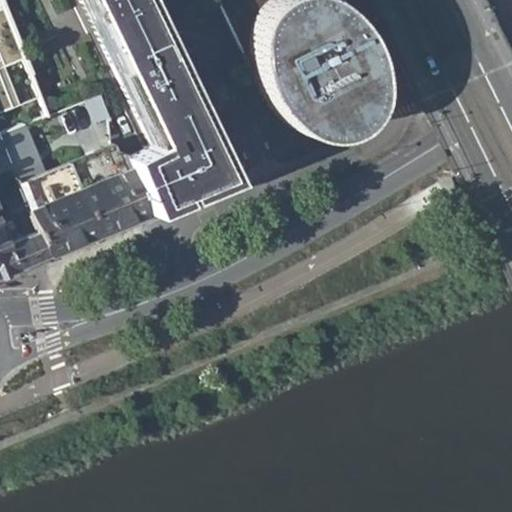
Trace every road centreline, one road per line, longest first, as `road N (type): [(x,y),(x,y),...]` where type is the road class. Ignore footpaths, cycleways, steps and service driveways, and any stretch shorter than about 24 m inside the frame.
road 1 (primary): [(511,111),(261,257),(92,321)]
road 2 (primary): [(396,0),(511,237)]
road 3 (residential): [(183,0),(268,183)]
road 4 (primary): [(511,116),(455,0)]
